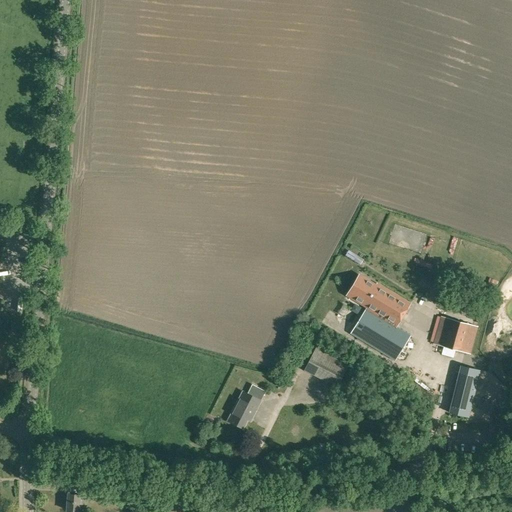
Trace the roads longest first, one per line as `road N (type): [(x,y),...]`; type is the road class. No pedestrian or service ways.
road 1 (track): [(28,454),(257,483),(511,466)]
road 2 (tertiary): [(28,435),(65,0)]
